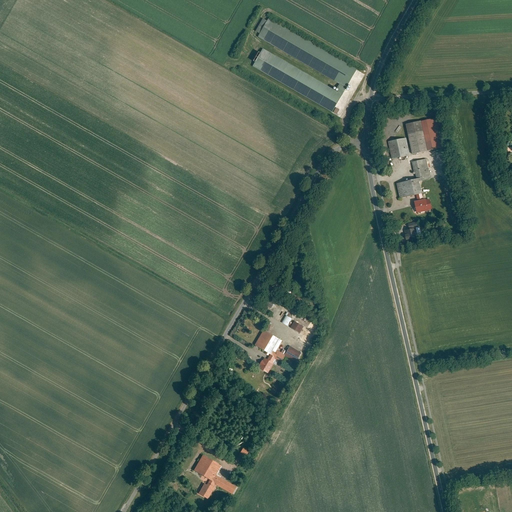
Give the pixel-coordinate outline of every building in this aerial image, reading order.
[(333,112),(343,94),(265,49),(254,67),(333,112)] [(405,124),(411,151),(434,146),(428,119),(405,124)] [(408,151),(404,138),(387,142),(390,155),(408,151)] [(432,178),(428,161),(411,165),(415,179),(397,184),(400,198),(415,194),(417,201),(412,202),(415,212),(431,208),(429,198),(424,199),(420,181),(432,178)] [(415,223),(406,225),(407,234),(403,234),(404,240),(406,239),(406,243),(417,242),(415,223)] [(264,297),(261,304),(270,308),(274,301),(264,297)] [(286,314),(282,322),(289,326),(293,317),(286,314)] [(293,321),(289,328),(299,333),(303,327),(293,321)] [(279,350),(284,342),(266,331),(257,346),(272,355),(268,362),(264,360),(259,369),(266,374),(275,359),(280,362),(285,354),(279,350)] [(239,453),(243,457),(248,451),(243,448),(239,453)] [(222,466),(203,455),(193,472),(209,482),(207,485),(204,484),(198,495),(209,501),(215,490),(212,488),(214,485),(230,495),(236,485),(218,474),(222,466)]
